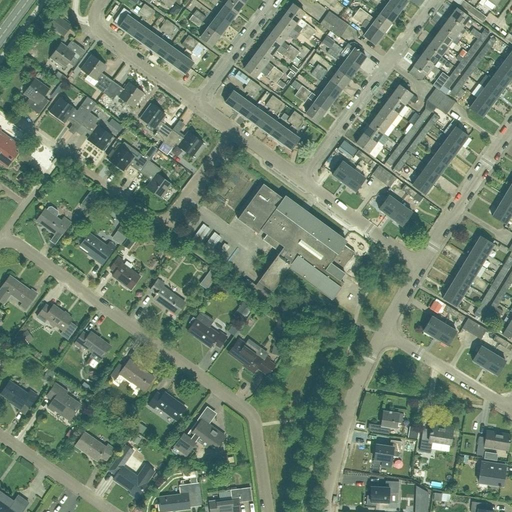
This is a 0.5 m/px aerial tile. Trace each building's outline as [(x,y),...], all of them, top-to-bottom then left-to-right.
[(169,0),(161,0),(160,1),(170,8),(174,3),(169,0)] [(239,0),(227,0),(224,5),(235,14),(243,3),(239,0)] [(406,1),(404,0),(390,0),(388,4),(398,12),(406,1)] [(470,14),(474,9),(463,1),(459,5),(470,14)] [(142,17),(150,8),(145,4),(138,14),(142,17)] [(284,15),(295,24),(296,24),(302,28),(302,29),(312,36),(315,31),(299,19),(304,13),(292,4),(284,15)] [(398,12),(388,4),(380,14),(390,23),(398,12)] [(227,25),(235,14),(224,5),(216,16),(227,25)] [(118,26),(129,34),(137,23),(128,16),(130,13),(123,8),(113,21),(119,25),(118,26)] [(142,17),(147,21),(154,11),(150,8),(142,17)] [(356,13),(382,33),(390,23),(380,14),(375,20),(359,8),(356,13)] [(448,18),(461,28),(465,23),(469,26),(472,21),(468,18),(469,17),(456,8),(448,18)] [(486,18),(474,9),(470,14),(482,23),(486,18)] [(192,15),(202,23),(205,17),(196,10),(192,15)] [(501,13),(495,10),(492,15),(497,18),(501,13)] [(325,15),(335,22),(338,18),(329,11),(325,15)] [(374,44),(382,33),(356,13),(352,19),(368,30),(363,36),(374,44)] [(202,23),(192,15),(189,20),(198,27),(202,23)] [(276,26),(287,34),(295,24),(284,15),(276,26)] [(332,26),(335,22),(325,15),(322,19),(332,26)] [(208,27),(219,35),(227,25),(216,16),(208,27)] [(338,18),(335,22),(345,29),(348,25),(338,18)] [(448,18),(441,27),(459,41),(454,37),(458,32),(462,35),(465,30),(461,28),(448,18)] [(329,30),(332,26),(322,19),(319,24),(329,30)] [(164,33),(171,23),(166,20),(159,30),(164,33)] [(342,33),(345,29),(335,22),(332,26),(342,33)] [(140,42),(148,31),(137,23),(129,34),(140,42)] [(164,33),(169,36),(176,27),(171,23),(164,33)] [(287,34),(276,26),(268,37),(295,57),(299,53),(289,45),(288,47),(282,42),(287,34)] [(342,33),(332,26),(329,30),(339,38),(342,33)] [(211,46),(219,35),(208,27),(199,38),(211,46)] [(441,27),(434,37),(447,47),(451,41),(456,45),(459,41),(441,27)] [(302,29),(298,33),(308,41),(312,36),(302,29)] [(151,50),(159,39),(148,31),(140,42),(151,50)] [(483,31),(477,39),(481,43),(487,34),(483,31)] [(186,49),(193,39),(188,36),(181,45),(186,49)] [(268,37),(260,47),(271,56),(275,50),(291,62),(292,61),(296,64),(299,60),(295,57),(268,37)] [(434,37),(427,47),(440,57),(447,47),(434,37)] [(485,45),(489,49),(495,40),(491,37),(485,45)] [(162,58),(170,47),(159,39),(151,50),(162,58)] [(186,49),(191,52),(198,43),(193,39),(186,49)] [(475,51),(481,43),(477,39),(471,47),(475,51)] [(84,51),(70,41),(65,48),(59,44),(49,57),(63,68),(70,59),(75,63),(84,51)] [(329,47),(357,68),(365,57),(354,48),(353,49),(347,44),(342,49),(333,43),(329,47)] [(489,49),(485,45),(479,54),(484,57),(489,49)] [(173,66),(181,55),(170,47),(162,58),(173,66)] [(271,56),(260,47),(252,58),(279,79),(283,74),(266,62),(271,56)] [(349,79),(357,68),(329,47),(326,52),(335,60),(339,55),(345,60),(337,70),(349,79)] [(427,47),(420,56),(438,70),(439,70),(433,66),(437,61),(443,65),(446,61),(440,57),(427,47)] [(469,51),(463,59),(467,62),(473,54),(469,51)] [(192,63),(181,55),(173,66),(184,74),(192,63)] [(93,87),(103,93),(112,81),(100,73),(105,66),(91,56),(80,70),(97,82),(93,87)] [(438,70),(420,56),(412,66),(425,76),(430,70),(435,75),(438,70)] [(471,64),(475,68),(482,60),(477,56),(471,64)] [(276,83),(279,79),(252,58),(243,69),(255,77),(259,71),(276,83)] [(461,70),(467,62),(463,59),(457,67),(461,70)] [(511,65),(504,59),(497,69),(510,79),(511,77),(511,65)] [(475,68),(471,64),(465,72),(469,76),(475,68)] [(297,69),(292,65),(288,69),(294,74),(297,69)] [(314,69),(323,76),(327,71),(317,65),(314,69)] [(323,76),(314,69),(310,75),(320,81),(323,76)] [(490,79),(503,89),(510,79),(497,69),(490,79)] [(329,81),(340,89),(349,79),(337,70),(329,81)] [(444,75),(453,81),(459,73),(454,70),(448,78),(444,75)] [(453,81),(444,75),(439,82),(447,89),(453,81)] [(462,76),(456,83),(461,87),(467,79),(462,76)] [(47,89),(33,79),(24,93),(29,97),(24,104),(38,114),(48,100),(42,96),(47,89)] [(496,99),(503,89),(490,79),(483,89),(496,99)] [(248,93),(255,84),(250,80),(244,89),(248,93)] [(123,90),(112,81),(103,93),(112,100),(115,95),(132,108),(142,93),(128,83),(123,90)] [(329,81),(321,92),(332,100),(340,89),(329,81)] [(461,87),(456,83),(451,91),(456,95),(461,87)] [(248,93),(253,97),(260,87),(255,84),(248,93)] [(398,85),(391,95),(404,105),(408,99),(414,104),(417,99),(398,85)] [(324,111),(332,100),(321,92),(317,98),(302,86),(298,91),(324,111)] [(448,90),(442,86),(439,90),(445,94),(448,90)] [(432,93),(442,100),(445,95),(436,88),(432,93)] [(464,91),(461,88),(456,95),(459,98),(464,91)] [(475,98),(489,108),(496,99),(483,89),(475,98)] [(224,102),(235,110),(243,99),(232,91),(224,102)] [(316,122),(324,111),(298,91),(294,96),(303,103),(307,98),(313,103),(305,113),(316,122)] [(432,93),(429,97),(439,104),(442,100),(432,93)] [(270,109),(277,99),(272,95),(265,105),(270,109)] [(404,105),(391,95),(384,105),(397,114),(404,105)] [(445,95),(442,100),(451,107),(455,102),(445,95)] [(436,108),(439,104),(429,97),(426,101),(425,107),(432,112),(436,108)] [(68,116),(79,125),(88,112),(80,106),(76,111),(59,98),(49,112),(63,122),(68,116)] [(482,118),(489,108),(475,98),(468,108),(482,118)] [(89,99),(87,103),(91,106),(87,111),(89,113),(96,104),(89,99)] [(246,118),(254,107),(243,99),(235,110),(246,118)] [(270,109),(275,112),(282,102),(277,99),(270,109)] [(448,111),(451,107),(442,100),(439,104),(448,111)] [(448,111),(439,104),(436,108),(445,115),(448,111)] [(153,135),(162,141),(171,129),(159,121),(164,115),(150,105),(140,119),(156,130),(153,135)] [(377,114),(390,124),(397,114),(384,105),(377,114)] [(94,112),(100,117),(105,112),(98,107),(94,112)] [(265,115),(254,107),(246,118),(257,126),(265,115)] [(425,108),(419,116),(425,120),(430,112),(425,108)] [(292,124),(299,115),(294,111),(287,121),(292,124)] [(98,119),(88,112),(79,125),(91,133),(87,140),(100,150),(111,136),(94,124),(98,119)] [(383,134),(390,124),(377,114),(369,124),(383,134)] [(438,117),(434,114),(422,130),(427,133),(438,117)] [(268,134),(276,123),(265,115),(257,126),(268,134)] [(292,124),(296,128),(303,118),(299,115),(292,124)] [(425,120),(419,116),(414,124),(419,128),(425,120)] [(287,131),(276,123),(268,134),(279,142),(287,131)] [(375,143),(383,134),(369,124),(362,133),(375,143)] [(0,131),(2,129),(0,127),(0,163),(6,169),(17,153),(14,151),(19,145),(0,131)] [(412,127),(405,135),(410,139),(416,131),(412,127)] [(447,136),(460,146),(467,137),(454,127),(447,136)] [(171,129),(162,141),(171,148),(174,144),(191,156),(201,142),(188,132),(183,139),(171,129)] [(298,138),(287,131),(279,142),(290,150),(298,138)] [(375,143),(362,133),(355,143),(368,153),(375,143)] [(424,137),(420,134),(408,149),(412,153),(424,137)] [(404,147),(410,139),(405,135),(399,143),(404,147)] [(453,156),(460,146),(447,136),(440,146),(453,156)] [(343,140),(337,148),(350,158),(355,150),(343,140)] [(127,164),(138,172),(148,160),(139,153),(135,158),(118,146),(108,160),(122,170),(127,164)] [(397,146),(391,155),(396,158),(402,150),(397,146)] [(433,156),(446,166),(453,156),(440,146),(433,156)] [(358,151),(355,155),(360,159),(364,155),(358,150),(358,151)] [(32,158),(23,151),(17,158),(27,165),(32,158)] [(410,156),(405,153),(394,168),(398,172),(410,156)] [(370,159),(364,155),(360,159),(366,164),(370,159)] [(390,166),(396,158),(391,155),(385,162),(390,166)] [(426,165),(439,175),(446,166),(433,156),(426,165)] [(148,160),(138,172),(150,181),(145,188),(159,198),(170,184),(153,171),(157,167),(148,160)] [(343,183),(353,170),(341,161),(331,175),(343,183)] [(431,185),(439,175),(426,165),(418,175),(431,185)] [(396,179),(379,166),(372,175),(389,188),(396,179)] [(364,178),(353,170),(343,183),(354,192),(364,178)] [(424,195),(431,185),(418,175),(411,185),(424,195)] [(283,199),(262,183),(236,218),(256,233),(259,229),(273,239),(269,245),(278,252),(257,281),(271,290),(288,267),(330,298),(342,282),(338,279),(343,272),(340,270),(353,252),(299,211),(300,209),(284,197),(283,199)] [(416,194),(405,185),(401,190),(413,198),(416,194)] [(97,195),(91,191),(80,205),(86,210),(97,195)] [(498,206),(511,214),(511,213),(511,200),(504,195),(498,206)] [(378,209),(389,218),(399,204),(388,196),(378,209)] [(421,204),(427,211),(433,205),(427,198),(421,204)] [(98,206),(93,203),(82,219),(84,221),(92,210),(94,212),(98,206)] [(399,204),(389,218),(401,226),(411,212),(399,204)] [(511,214),(498,206),(491,216),(505,225),(511,214)] [(46,210),(44,209),(35,221),(54,235),(56,231),(61,235),(70,223),(63,217),(60,221),(55,218),(58,214),(57,211),(51,207),(48,207),(46,210)] [(136,224),(127,218),(118,230),(127,237),(136,224)] [(197,235),(204,240),(213,229),(206,224),(197,235)] [(217,232),(207,246),(214,251),(224,237),(217,232)] [(106,246),(89,233),(79,246),(92,255),(90,257),(101,265),(114,247),(109,243),(106,246)] [(479,236),(473,246),(487,255),(493,244),(479,236)] [(481,265),(487,255),(473,246),(467,257),(481,265)] [(475,276),(481,265),(467,257),(460,267),(475,276)] [(503,265),(508,268),(511,261),(511,258),(508,257),(503,265)] [(122,261),(117,258),(109,268),(114,272),(111,276),(130,290),(139,277),(120,263),(122,261)] [(503,265),(498,274),(503,277),(508,268),(503,265)] [(454,278),(468,286),(475,276),(460,267),(454,278)] [(30,291),(9,276),(1,288),(0,289),(0,301),(3,304),(10,294),(22,303),(19,306),(24,309),(36,293),(31,290),(30,291)] [(491,286),(496,289),(501,280),(496,277),(491,286)] [(448,288),(462,297),(468,286),(454,278),(448,288)] [(164,285),(157,280),(149,291),(155,295),(152,299),(175,315),(184,303),(162,287),(164,285)] [(480,288),(486,291),(490,284),(485,281),(480,288)] [(256,286),(250,282),(247,286),(265,298),(270,291),(258,282),(256,286)] [(505,282),(500,291),(504,294),(510,285),(505,282)] [(491,286),(486,295),(490,298),(496,289),(491,286)] [(456,307),(462,297),(448,288),(441,298),(456,307)] [(499,303),(504,294),(500,291),(494,300),(499,303)] [(479,306),(483,309),(489,301),(484,298),(479,306)] [(243,301),(233,315),(242,322),(253,308),(243,301)] [(442,305),(434,301),(429,308),(437,313),(442,305)] [(487,311),(492,314),(497,306),(492,303),(487,311)] [(70,321),(72,319),(52,305),(50,308),(45,305),(36,317),(44,322),(46,319),(49,321),(49,325),(53,327),(56,326),(62,330),(59,334),(67,340),(77,326),(70,321)] [(447,305),(444,310),(449,314),(453,309),(447,305)] [(479,306),(473,315),(478,318),(483,309),(479,306)] [(449,314),(455,318),(459,313),(453,309),(449,314)] [(492,314),(487,311),(482,320),(487,323),(492,314)] [(201,312),(196,319),(187,331),(209,347),(212,343),(219,348),(226,337),(220,332),(218,335),(209,328),(214,321),(201,312)] [(422,331),(435,338),(443,324),(431,317),(422,331)] [(498,344),(501,339),(468,319),(462,329),(480,340),(483,335),(498,344)] [(443,324),(435,338),(447,346),(455,332),(443,324)] [(511,340),(511,326),(508,324),(502,334),(511,340)] [(87,336),(82,332),(74,344),(79,348),(81,345),(100,359),(109,346),(90,332),(87,336)] [(245,345),(238,339),(228,353),(247,367),(246,368),(252,373),(256,368),(261,371),(270,360),(265,356),(262,360),(255,354),(260,348),(249,340),(245,345)] [(282,341),(274,339),(271,354),(279,356),(282,341)] [(498,344),(505,348),(508,343),(501,339),(498,344)] [(472,361),(484,368),(492,354),(480,347),(472,361)] [(492,354),(484,368),(496,375),(504,361),(492,354)] [(152,378),(128,360),(123,367),(118,364),(109,376),(115,380),(119,374),(131,382),(131,381),(143,390),(152,378)] [(75,379),(82,384),(92,371),(85,365),(75,379)] [(0,393),(0,394),(19,408),(18,410),(24,415),(29,408),(28,407),(37,395),(29,390),(27,393),(9,381),(0,393)] [(67,391),(55,383),(45,396),(52,401),(47,407),(53,412),(54,410),(69,421),(80,404),(65,394),(67,391)] [(185,408),(164,393),(161,397),(155,393),(147,405),(153,409),(155,406),(176,420),(185,408)] [(398,413),(382,411),(380,425),(378,425),(377,432),(388,434),(389,427),(396,428),(397,422),(401,423),(403,414),(398,414),(398,413)] [(224,437),(201,419),(195,427),(193,425),(185,436),(183,434),(174,446),(186,455),(195,443),(194,442),(196,439),(210,450),(212,447),(213,448),(213,447),(217,450),(221,445),(219,443),(224,437)] [(146,428),(137,422),(133,428),(141,434),(146,428)] [(453,426),(431,422),(429,434),(422,433),(420,451),(430,453),(432,441),(450,444),(453,426)] [(419,429),(410,427),(408,438),(417,440),(419,429)] [(510,434),(486,431),(485,438),(479,436),(476,455),(482,456),(484,447),(507,451),(510,434)] [(105,447),(83,432),(74,446),(96,461),(100,456),(106,460),(113,449),(107,444),(105,447)] [(401,442),(390,440),(389,447),(376,445),(373,459),(382,460),(381,466),(390,468),(392,451),(400,452),(401,442)] [(228,445),(229,453),(237,452),(236,444),(228,445)] [(111,465),(119,471),(113,479),(130,492),(128,494),(136,499),(147,483),(146,483),(153,472),(144,466),(137,477),(122,466),(134,450),(125,445),(111,465)] [(506,465),(481,461),(478,482),(491,484),(490,485),(500,487),(500,485),(502,485),(506,465)] [(387,488),(371,487),(370,495),(368,495),(367,505),(377,505),(377,502),(388,503),(389,493),(398,493),(398,482),(387,481),(387,488)] [(199,483),(192,484),(179,486),(180,495),(158,497),(159,511),(163,511),(190,509),(189,498),(201,496),(199,483)] [(251,501),(249,488),(229,490),(230,499),(209,501),(210,511),(238,511),(238,502),(251,501)] [(0,511),(19,511),(27,501),(18,495),(13,501),(0,491),(0,511)] [(426,511),(428,496),(416,495),(414,511),(426,511)] [(485,504),(471,502),(470,511),(492,511),(493,511),(484,510),(485,504)]
